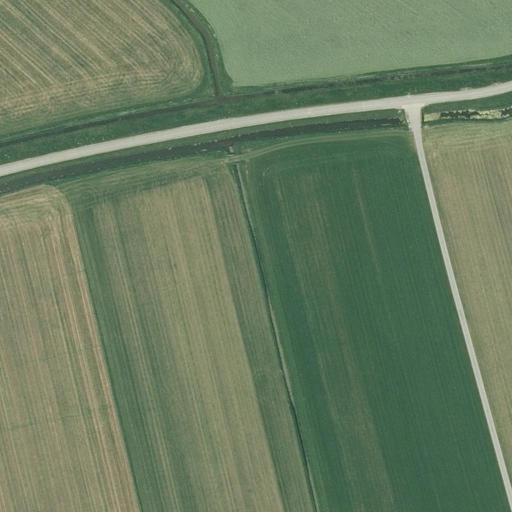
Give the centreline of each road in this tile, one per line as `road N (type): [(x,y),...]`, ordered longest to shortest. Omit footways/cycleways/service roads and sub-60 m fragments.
road 1 (tertiary): [(0,171),(206,128),(411,100)]
road 2 (unclassified): [(511,504),(411,100)]
